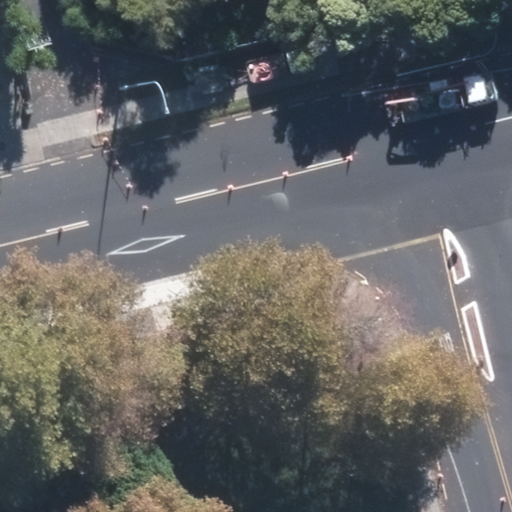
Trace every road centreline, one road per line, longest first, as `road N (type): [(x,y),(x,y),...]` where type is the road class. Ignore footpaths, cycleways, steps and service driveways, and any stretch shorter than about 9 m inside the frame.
road 1 (tertiary): [(422,139),(0,249)]
road 2 (residential): [(511,502),(422,139)]
